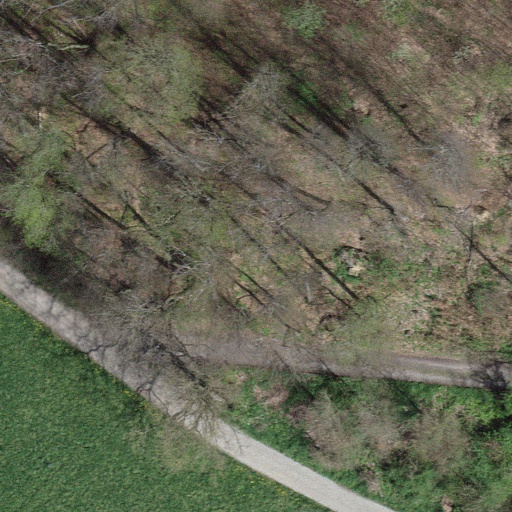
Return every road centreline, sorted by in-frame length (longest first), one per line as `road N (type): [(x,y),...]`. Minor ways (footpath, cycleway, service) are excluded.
road 1 (track): [(0,271),(100,348),(370,511)]
road 2 (track): [(100,348),(511,377)]
